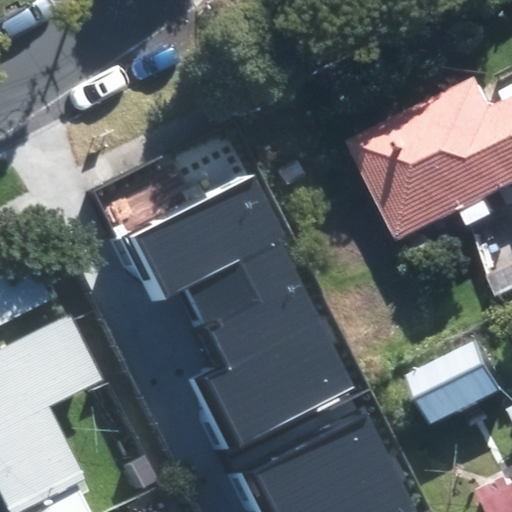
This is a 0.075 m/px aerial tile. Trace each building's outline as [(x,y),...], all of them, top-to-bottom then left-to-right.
[(407,235),(511,182),(511,99),(502,105),(485,71),(357,135),(407,235)] [(307,282),(256,177),(128,238),(179,343),(307,282)] [(0,312),(45,292),(28,256),(0,268),(0,312)] [(511,257),(490,269),(501,291),(511,285),(511,257)] [(307,282),(179,343),(230,450),(358,388),(307,282)] [(74,473),(38,400),(91,374),(59,310),(0,338),(0,507),(1,509),(5,506),(8,511),(85,511),(68,476),(74,473)] [(414,511),(372,424),(259,478),(275,511),(414,511)] [(496,511),(511,511),(511,477),(509,470),(482,483),(496,511)]
